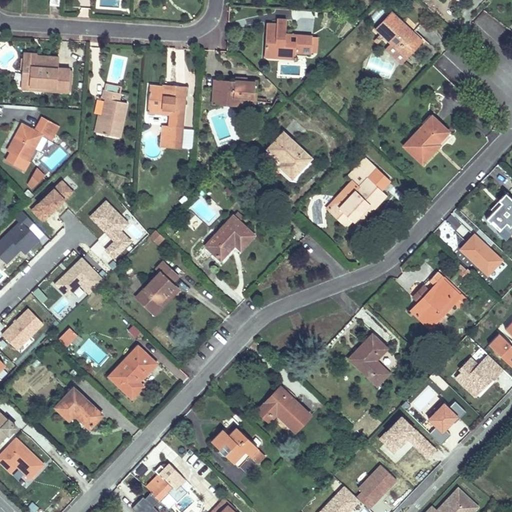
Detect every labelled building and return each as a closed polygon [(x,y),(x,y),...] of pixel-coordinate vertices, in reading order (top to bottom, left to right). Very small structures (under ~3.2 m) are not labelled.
[(406,58),(421,41),(392,13),(376,29),(391,44),(406,58)] [(264,57),(284,58),(284,52),(296,53),(311,53),(312,37),(296,36),(295,43),(285,42),(285,36),(286,21),(277,20),(276,30),(266,29),(264,57)] [(391,44),(386,49),(401,63),(406,58),(391,44)] [(59,58),(48,57),(47,61),(37,60),(37,56),(37,55),(24,54),(22,72),(30,72),(29,86),(55,88),(55,91),(68,92),(69,69),(58,69),(59,58)] [(30,72),(22,72),(21,89),(55,91),(55,88),(29,86),(30,72)] [(235,81),(214,80),(213,91),(220,91),(220,102),(234,103),(234,101),(241,102),(256,103),(257,82),(235,81)] [(150,86),(148,107),(171,109),(170,115),(169,127),(182,128),(186,87),(172,86),(171,92),(163,90),(163,87),(150,86)] [(120,94),(104,90),(102,98),(106,99),(102,116),(98,133),(119,138),(127,103),(118,102),(120,94)] [(220,91),(213,91),(212,105),(240,107),(241,102),(234,101),(234,103),(220,102),(220,91)] [(7,151),(27,161),(41,136),(51,141),(58,127),(41,117),(33,131),(22,125),(7,151)] [(431,117),(403,147),(421,164),(435,149),(433,147),(447,132),(431,117)] [(282,169),(291,178),(310,158),(283,133),(268,149),(285,166),(282,169)] [(339,208),(335,204),(328,211),(345,227),(351,221),(353,222),(368,204),(372,208),(373,209),(386,196),(381,192),(368,180),(378,169),(366,158),(348,177),(359,187),(339,208)] [(43,177),(35,168),(27,183),(31,188),(43,177)] [(390,181),(378,169),(368,180),(381,192),(390,181)] [(62,181),(32,210),(42,221),(62,202),(61,201),(63,199),(64,200),(73,191),(62,181)] [(495,233),(503,240),(511,230),(509,228),(511,224),(511,200),(504,193),(497,201),(500,204),(492,212),(485,220),(497,232),(495,233)] [(128,223),(106,201),(90,216),(115,241),(106,250),(114,257),(131,240),(120,230),(128,223)] [(500,204),(497,201),(489,209),(492,212),(500,204)] [(368,204),(353,222),(356,225),(372,208),(368,204)] [(33,223),(21,210),(14,217),(20,222),(0,241),(0,255),(6,262),(16,253),(16,250),(16,249),(19,246),(25,253),(38,239),(27,228),(33,223)] [(205,245),(220,259),(235,244),(240,249),(254,235),(238,221),(242,217),(238,213),(234,217),(233,216),(205,245)] [(473,230),(457,247),(486,276),(503,259),(473,230)] [(90,294),(103,280),(82,258),(69,271),(70,272),(67,275),(66,273),(55,284),(68,297),(80,285),(90,294)] [(136,297),(151,311),(175,286),(172,283),(177,276),(162,262),(156,268),(160,272),(136,297)] [(423,286),(429,291),(441,278),(441,277),(436,272),(423,286)] [(411,310),(430,327),(439,318),(452,304),(456,308),(463,300),(441,278),(429,291),(423,286),(412,297),(418,302),(411,310)] [(32,291),(40,303),(47,298),(38,286),(32,291)] [(175,286),(151,311),(154,315),(178,289),(175,286)] [(2,334),(17,349),(43,323),(28,308),(2,334)] [(511,316),(502,328),(511,336),(511,316)] [(439,318),(430,327),(438,335),(447,326),(439,318)] [(482,340),(493,328),(483,319),(472,331),(482,340)] [(68,326),(56,339),(72,352),(83,338),(68,326)] [(486,342),(510,366),(511,363),(511,343),(498,330),(486,342)] [(372,334),(349,358),(376,385),(388,372),(375,359),(387,348),(372,334)] [(155,363),(137,346),(109,375),(131,397),(142,385),(138,382),(155,363)] [(462,371),(456,377),(468,389),(474,383),(481,390),(489,382),(493,378),(494,379),(503,369),(488,354),(478,365),(470,358),(459,369),(462,371)] [(474,383),(468,389),(475,396),(481,390),(474,383)] [(74,414),(89,427),(101,414),(73,387),(54,406),(68,419),(74,414)] [(280,387),(258,410),(266,418),(273,411),(276,413),(294,431),(310,415),(280,387)] [(466,411),(455,401),(448,408),(441,401),(434,409),(436,411),(428,418),(436,426),(430,433),(441,444),(451,434),(445,429),(453,421),(457,417),(459,418),(466,411)] [(276,413),(273,411),(266,418),(268,420),(276,413)] [(401,416),(380,438),(394,452),(407,438),(428,458),(436,450),(401,416)] [(0,439),(7,432),(8,433),(15,427),(8,419),(1,426),(0,424),(0,439)] [(211,441),(238,467),(249,455),(257,447),(236,427),(228,435),(222,430),(211,441)] [(0,454),(0,461),(10,471),(16,465),(30,478),(42,464),(15,438),(0,454)] [(257,447),(249,455),(257,463),(265,455),(257,447)] [(169,463),(159,473),(172,486),(175,489),(179,484),(185,478),(169,463)] [(397,479),(381,465),(358,488),(362,492),(357,497),(360,500),(369,508),(397,479)] [(159,473),(145,487),(151,492),(159,500),(166,493),(172,486),(159,473)] [(172,486),(166,493),(176,503),(187,492),(179,484),(175,489),(172,486)] [(357,497),(345,486),(319,511),(348,511),(360,500),(357,497)] [(477,511),(480,509),(457,488),(437,511),(431,506),(424,511),(477,511)] [(159,500),(151,492),(144,499),(143,498),(132,509),(134,511),(157,511),(152,507),(159,500)] [(210,511),(219,511),(226,505),(234,511),(236,509),(224,498),(210,511)]
